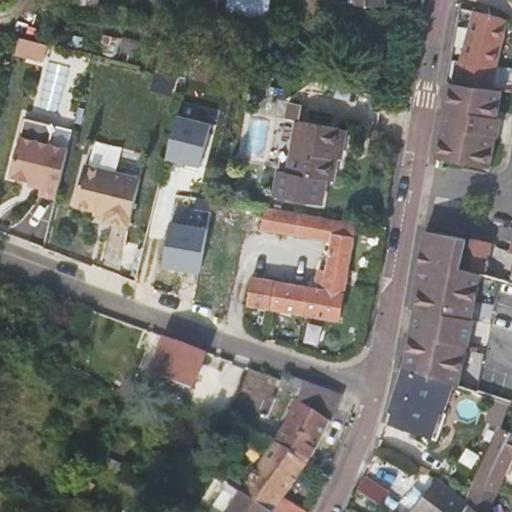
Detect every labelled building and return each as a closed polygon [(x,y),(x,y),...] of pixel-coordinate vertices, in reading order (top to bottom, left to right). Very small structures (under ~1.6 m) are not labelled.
[(72,0),(72,8),(98,10),(98,0),(72,0)] [(270,0),(217,0),(216,14),(268,21),(270,0)] [(511,90),(511,71),(495,67),(506,19),(473,12),(461,63),(449,61),(445,83),(451,84),(502,89),(511,90)] [(84,38),(69,35),(66,49),(81,52),(84,38)] [(48,45),(20,38),(16,55),(44,62),(48,45)] [(235,87),(242,66),(242,64),(200,54),(199,57),(184,53),(184,50),(164,45),(158,70),(186,77),(234,90),(235,87)] [(254,68),(242,66),(235,87),(248,90),(254,68)] [(499,116),(502,89),(451,84),(441,159),(495,164),(501,116),(499,116)] [(204,163),(213,122),(179,115),(171,157),(204,163)] [(14,179),(34,184),(44,186),(43,191),(42,195),(58,198),(69,151),(53,146),(57,127),(26,120),(22,140),(14,179)] [(334,182),(338,159),(334,158),(339,129),(299,121),(290,173),(334,182)] [(334,158),(338,159),(343,159),(347,130),(339,129),(334,158)] [(107,217),(106,224),(129,230),(141,182),(85,169),(75,209),(95,214),(107,217)] [(246,205),(208,199),(195,196),(179,282),(205,287),(204,296),(227,301),(238,242),(239,241),(246,205)] [(334,239),(330,268),(326,291),(318,290),(309,288),(254,279),(250,304),(334,318),(340,318),(356,223),(349,222),(265,208),(264,217),(263,226),(334,239)] [(107,217),(95,214),(93,221),(106,224),(107,217)] [(430,230),(416,306),(477,326),(493,277),(484,274),(461,268),(469,241),(430,230)] [(461,268),(484,274),(491,247),(469,241),(461,268)] [(322,267),(318,290),(326,291),(330,268),(322,267)] [(416,329),(470,348),(474,350),(481,326),(477,326),(416,306),(412,325),(412,327),(416,329)] [(457,389),(470,348),(416,329),(403,371),(435,381),(457,389)] [(211,361),(195,353),(191,364),(206,371),(211,361)] [(427,405),(435,381),(403,371),(391,411),(395,412),(393,422),(427,435),(437,408),(427,405)] [(321,440),(340,394),(332,391),(283,374),(280,382),(278,387),(298,395),(290,414),(275,442),(307,463),(321,440)] [(466,500),(459,511),(489,511),(511,463),(511,432),(500,428),(477,478),(466,500)] [(270,511),(273,511),(282,499),(307,463),(275,442),(241,491),(270,511)] [(123,464),(111,459),(108,469),(118,474),(123,464)] [(209,498),(220,481),(204,474),(194,488),(209,498)] [(398,498),(388,491),(365,475),(357,492),(379,506),(388,511),(400,511),(404,507),(406,504),(398,498)] [(95,486),(81,476),(74,485),(88,495),(95,486)] [(412,480),(398,498),(406,504),(404,507),(412,511),(413,511),(425,496),(428,492),(412,480)] [(459,511),(466,500),(449,486),(441,482),(436,490),(431,487),(428,492),(425,496),(413,511),(459,511)] [(210,511),(270,511),(241,491),(227,484),(209,511),(210,511)] [(287,511),(292,506),(282,499),(273,511),(287,511)]
